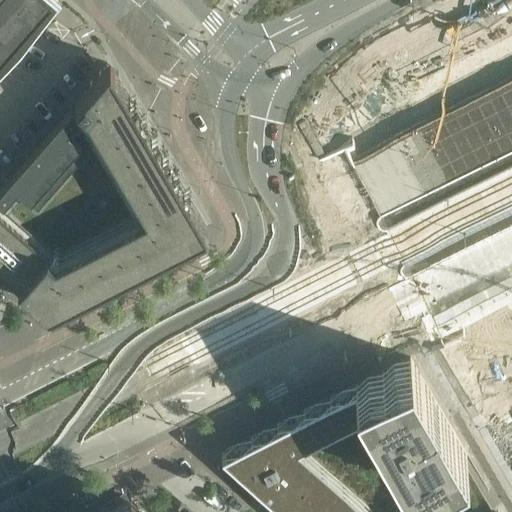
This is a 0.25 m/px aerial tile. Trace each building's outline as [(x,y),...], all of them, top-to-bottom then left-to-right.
[(49,0),(0,0),(0,60),(1,60),(49,0)] [(140,111),(119,74),(92,105),(80,94),(79,95),(74,101),(0,185),(0,264),(4,269),(12,275),(20,283),(28,289),(48,307),(50,306),(62,292),(62,293),(68,298),(192,235),(206,228),(207,228),(208,227),(189,194),(184,186),(178,175),(173,167),(167,157),(162,148),(156,138),(151,130),(145,120),(140,111)] [(383,372),(356,385),(371,410),(370,411),(413,485),(459,458),(467,454),(410,358),(409,359),(383,372)] [(371,410),(356,385),(345,396),(330,399),(343,424),(370,411),(371,410)] [(343,424),(330,399),(319,409),(304,412),(317,438),(343,424)] [(317,438),(304,412),(293,423),(278,425),(291,451),(293,450),(293,449),(298,447),(299,447),(317,438)] [(291,451),(278,425),(267,436),(251,438),(264,464),(291,451)] [(378,511),(364,511),(293,450),(291,451),(264,464),(251,438),(240,449),(225,452),(221,453),(245,474),(267,494),(288,511),(379,511),(378,511)] [(145,511),(131,499),(105,511),(145,511)]
